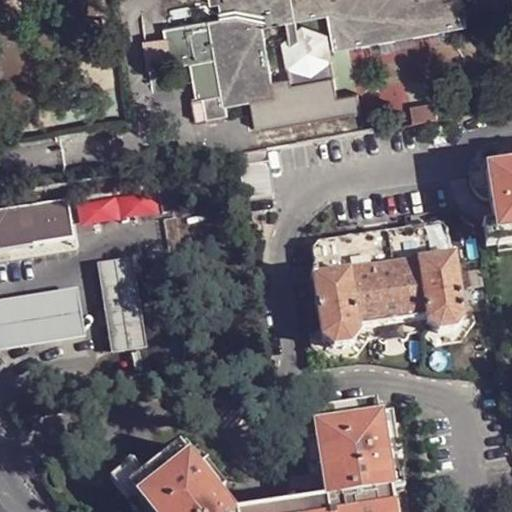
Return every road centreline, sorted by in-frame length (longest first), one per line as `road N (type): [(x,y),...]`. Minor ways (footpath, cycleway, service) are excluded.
road 1 (residential): [(511,127),(482,131),(444,165),(328,183),(302,201),(279,262),(292,393)]
road 2 (residential): [(1,476),(50,433),(84,422),(292,393)]
road 3 (residential): [(292,393),(370,386),(453,408),(475,487),(485,495),(511,491)]
road 4 (residential): [(164,137),(0,164)]
